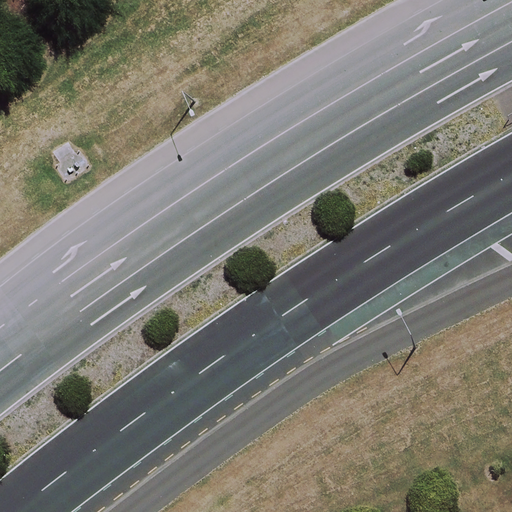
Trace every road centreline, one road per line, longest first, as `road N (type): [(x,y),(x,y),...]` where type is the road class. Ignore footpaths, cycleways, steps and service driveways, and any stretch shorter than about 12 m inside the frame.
road 1 (secondary): [(0,352),(243,180),(511,22)]
road 2 (secondary): [(511,173),(136,420),(25,511)]
